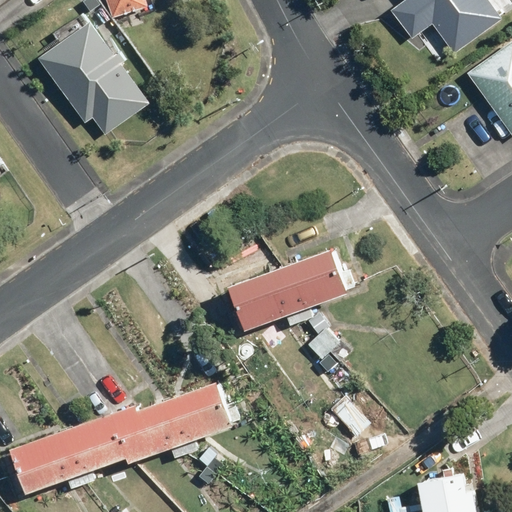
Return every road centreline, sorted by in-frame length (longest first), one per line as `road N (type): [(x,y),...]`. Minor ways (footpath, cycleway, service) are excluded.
road 1 (residential): [(109,236),(321,86)]
road 2 (residential): [(444,247),(321,86)]
road 3 (residential): [(0,77),(109,236)]
road 4 (residential): [(0,314),(109,236)]
